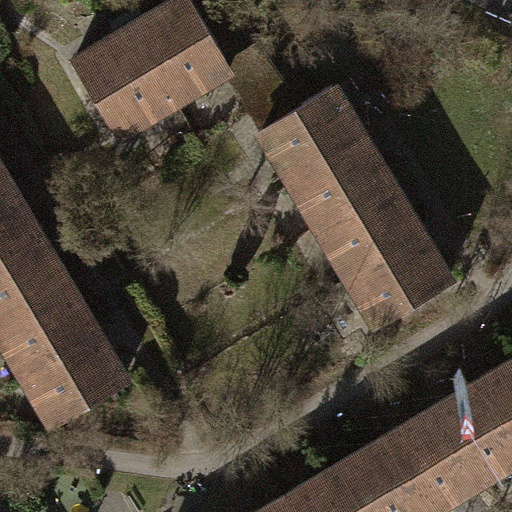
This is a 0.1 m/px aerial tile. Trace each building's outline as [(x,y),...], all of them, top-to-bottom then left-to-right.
[(161,0),(66,58),(111,131),(216,67),(221,63),(217,57),(182,0),(161,0)] [(288,103),(245,42),(217,57),(221,63),(216,67),(253,124),(288,103)] [(370,320),(441,278),(324,82),(288,103),(253,124),(370,320)] [(0,341),(47,421),(117,379),(0,181),(0,341)] [(511,356),(252,511),(411,511),(511,452),(511,356)]
